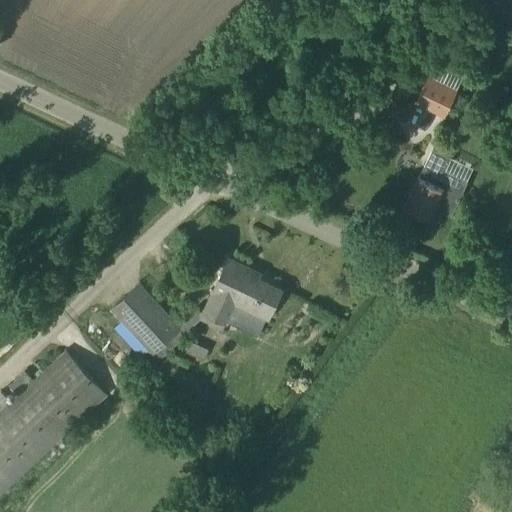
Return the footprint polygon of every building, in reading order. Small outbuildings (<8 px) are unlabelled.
[(415,101),(444,115),(457,88),(427,74),(415,101)] [(427,215),(430,216),(434,207),(451,215),(468,180),(445,169),(451,156),(433,147),(424,165),(426,171),(424,174),(420,175),(419,175),(405,204),(416,210),(415,212),(426,217),(427,215)] [(213,291),(202,312),(225,323),(226,321),(236,302),(268,317),(282,288),(248,272),(251,267),(228,257),(212,291),(213,291)] [(139,282),(112,306),(154,352),(180,327),(178,324),(139,282)] [(0,410),(0,453),(20,473),(106,393),(66,349),(34,379),(25,369),(9,384),(18,394),(0,410)] [(0,511),(49,511),(0,464),(0,511)]
